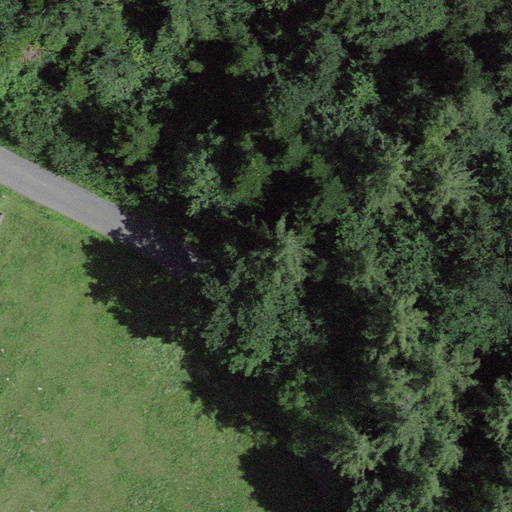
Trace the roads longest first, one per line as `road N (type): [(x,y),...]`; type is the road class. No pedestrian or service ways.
road 1 (unclassified): [(0,167),(273,302),(346,405),(356,511)]
road 2 (track): [(511,385),(481,511)]
